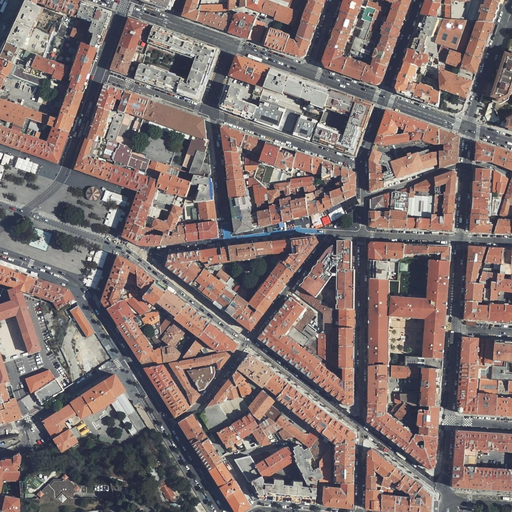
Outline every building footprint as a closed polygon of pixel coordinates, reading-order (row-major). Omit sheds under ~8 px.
[(36,5),(26,0),(22,0),(18,12),(7,37),(38,52),(46,55),(60,14),(45,9),(42,7),(36,5)] [(47,6),(48,0),(26,0),(36,5),(38,0),(40,0),(40,1),(41,3),(44,4),(42,7),(45,9),(47,6)] [(48,0),(47,6),(61,11),(65,0),(48,0)] [(78,0),(65,0),(61,11),(76,16),(77,15),(82,1),(78,0)] [(171,7),(173,0),(142,0),(168,9),(170,8),(171,7)] [(199,2),(192,0),(188,0),(187,6),(183,16),(198,22),(201,14),(199,14),(201,7),(198,6),(199,2)] [(247,7),(246,0),(230,0),(231,5),(230,10),(247,7)] [(262,13),(266,0),(246,0),(247,7),(262,13)] [(302,0),(266,0),(262,13),(275,17),(275,19),(274,20),(293,27),(296,21),(300,10),(302,0)] [(308,0),(302,0),(300,10),(304,11),(308,0)] [(307,12),(320,17),(323,7),(324,5),(311,0),(307,12)] [(363,0),(345,0),(345,3),(342,12),(357,18),(364,0),(363,0)] [(365,5),(367,6),(376,10),(386,13),(387,8),(366,0),(365,5)] [(390,0),(390,2),(394,3),(395,2),(396,3),(394,4),(392,10),(406,15),(411,0),(390,0)] [(478,23),(493,24),(498,11),(500,4),(489,0),(451,0),(451,5),(451,20),(468,21),(473,22),(478,23)] [(103,9),(82,1),(77,15),(93,21),(89,31),(79,28),(82,22),(65,16),(59,34),(99,49),(100,44),(105,30),(112,12),(103,9)] [(439,4),(426,2),(424,7),(421,16),(436,18),(441,4),(439,4)] [(199,14),(201,14),(230,13),(230,10),(231,5),(210,6),(201,7),(199,14)] [(362,20),(366,21),(372,23),(373,19),(376,10),(367,6),(362,20)] [(296,21),(300,22),(304,11),(300,10),(296,21)] [(403,21),(406,15),(392,10),(391,10),(389,18),(384,17),(386,13),(376,10),(373,19),(379,21),(385,23),(401,29),(403,21)] [(303,23),(316,28),(318,21),(320,17),(307,12),(303,23)] [(357,18),(342,12),(339,21),(336,30),(351,35),(357,18)] [(201,14),(198,22),(212,27),(226,32),(232,15),(230,14),(230,13),(201,14)] [(236,16),(229,33),(239,36),(249,40),(256,20),(257,19),(241,14),(236,16)] [(436,18),(421,16),(420,18),(414,35),(409,49),(438,60),(437,44),(448,48),(457,51),(463,35),(468,21),(451,20),(445,19),(436,18)] [(125,30),(120,45),(145,54),(154,27),(129,18),(125,30)] [(373,19),(372,23),(369,30),(374,32),(379,21),(373,19)] [(256,20),(249,40),(258,43),(265,24),(256,20)] [(372,23),(366,21),(360,38),(366,40),(369,30),(372,23)] [(473,22),(468,21),(463,35),(468,37),(473,22)] [(298,38),(311,42),(313,35),(316,28),(303,23),(298,38)] [(384,35),(397,40),(399,34),(401,29),(385,23),(381,34),(384,35)] [(472,39),(486,44),(488,38),(493,24),(478,23),(472,39)] [(141,66),(136,79),(147,82),(169,90),(196,100),(202,97),(205,88),(213,65),(217,54),(215,48),(191,40),(189,39),(168,32),(154,27),(145,54),(141,66)] [(268,29),(262,45),(266,46),(271,30),(268,29)] [(275,49),(284,53),(289,38),(290,37),(271,30),(266,46),(275,49)] [(351,35),(336,30),(333,38),(329,47),(344,52),(347,43),(353,45),(352,50),(361,53),(363,49),(366,40),(360,38),(351,35)] [(374,32),(369,30),(366,40),(375,44),(379,33),(374,32)] [(62,85),(83,92),(93,64),(99,49),(59,34),(50,58),(68,66),(73,67),(69,76),(71,77),(69,80),(71,81),(70,84),(60,80),(59,83),(62,85)] [(380,45),(393,50),(394,48),(397,40),(384,35),(380,45)] [(468,37),(463,35),(457,51),(462,53),(468,37)] [(38,52),(7,37),(3,46),(0,51),(0,57),(14,64),(26,69),(31,57),(32,57),(33,55),(37,56),(38,52)] [(306,55),(311,42),(298,38),(297,41),(298,42),(301,43),(300,45),(297,43),(295,40),(289,38),(284,53),(293,55),(301,58),(306,55)] [(467,55),(481,59),(483,51),(486,44),(472,39),(469,38),(467,42),(471,43),(467,55)] [(511,38),(508,50),(511,51),(509,54),(506,53),(494,89),(491,97),(494,98),(493,102),(495,103),(494,107),(500,120),(503,121),(503,124),(505,125),(504,128),(511,130),(511,38)] [(375,44),(366,40),(363,49),(370,52),(372,48),(373,49),(375,44)] [(437,44),(438,60),(438,65),(443,67),(444,63),(476,74),(478,68),(481,59),(467,55),(464,63),(461,62),(463,56),(450,51),(448,57),(445,56),(448,48),(437,44)] [(111,70),(132,77),(137,64),(141,66),(145,54),(120,45),(116,57),(111,70)] [(376,54),(390,59),(391,57),(393,50),(380,45),(379,45),(376,54)] [(344,52),(329,47),(324,62),(327,68),(332,70),(343,73),(348,61),(344,59),(343,62),(341,61),(344,52)] [(438,60),(409,49),(408,53),(405,62),(422,69),(421,73),(422,73),(421,75),(425,77),(439,82),(438,65),(438,60)] [(348,61),(343,73),(352,77),(362,80),(367,66),(370,56),(369,56),(361,53),(352,50),(350,55),(364,59),(362,64),(349,59),(348,61)] [(46,55),(38,52),(37,56),(33,55),(32,57),(31,57),(26,69),(25,71),(44,80),(51,83),(48,91),(58,95),(62,85),(59,83),(60,80),(62,77),(65,74),(68,66),(50,58),(46,55)] [(373,62),(387,67),(389,61),(390,59),(376,54),(373,62)] [(14,64),(0,57),(0,72),(6,76),(7,75),(9,75),(14,64)] [(253,94),(261,97),(262,96),(265,88),(271,69),(255,63),(238,57),(231,75),(256,85),(253,94)] [(382,82),(387,67),(373,62),(372,68),(367,66),(362,80),(371,83),(376,85),(382,82)] [(422,69),(405,62),(396,87),(399,93),(403,95),(417,100),(425,77),(421,75),(422,73),(421,73),(422,69)] [(26,69),(14,64),(9,75),(12,77),(13,74),(21,79),(25,71),(26,69)] [(467,99),(474,81),(444,71),(445,68),(443,67),(438,65),(439,82),(439,89),(445,91),(460,96),(467,99)] [(261,97),(253,120),(261,123),(273,127),(283,99),(286,92),(291,76),(271,69),(265,88),(277,92),(273,101),(262,96),(261,97)] [(44,80),(25,71),(21,79),(41,87),(44,80)] [(313,112),(304,137),(313,141),(332,90),(311,83),(291,76),(286,92),(293,94),(311,101),(308,110),(313,112)] [(425,77),(417,100),(426,103),(438,107),(440,103),(439,89),(439,82),(425,77)] [(57,97),(79,104),(82,97),(83,92),(62,85),(58,95),(57,97)] [(118,115),(126,93),(106,85),(103,93),(98,107),(116,114),(118,115)] [(237,114),(253,120),(261,97),(253,94),(249,104),(239,100),(242,90),(227,85),(224,94),(221,104),(223,109),(237,114)] [(332,90),(313,141),(332,147),(351,154),(358,151),(361,142),(369,121),(373,110),(369,104),(346,95),(332,90)] [(49,107),(51,108),(55,97),(43,92),(38,104),(49,108),(49,107)] [(286,92),(283,99),(290,101),(293,94),(286,92)] [(131,94),(126,93),(118,115),(116,114),(115,117),(107,140),(109,140),(116,143),(133,95),(131,94)] [(116,143),(115,148),(121,150),(132,154),(144,118),(150,101),(143,98),(133,95),(116,143)] [(465,105),(467,99),(460,96),(458,102),(445,98),(441,108),(457,113),(463,111),(465,105)] [(55,126),(69,131),(75,114),(79,104),(57,97),(53,109),(61,111),(60,114),(52,111),(51,113),(48,112),(47,114),(44,122),(45,123),(55,126)] [(47,114),(0,98),(0,106),(19,114),(27,116),(29,117),(44,122),(47,114)] [(283,99),(273,127),(281,130),(290,101),(283,99)] [(204,145),(207,139),(206,135),(204,120),(165,106),(150,101),(144,118),(151,120),(194,136),(183,167),(191,169),(189,175),(195,176),(204,177),(206,173),(210,175),(211,173),(210,165),(204,163),(207,154),(205,153),(208,147),(204,145)] [(0,106),(0,117),(15,124),(19,114),(0,106)] [(115,117),(116,114),(98,107),(93,123),(87,138),(108,145),(109,140),(107,140),(104,138),(112,116),(115,117)] [(427,131),(429,125),(407,117),(388,110),(383,124),(379,135),(383,137),(396,135),(399,128),(406,131),(405,134),(427,131)] [(27,116),(19,114),(15,124),(24,127),(27,116)] [(18,147),(18,149),(58,163),(59,161),(59,159),(60,157),(62,153),(65,143),(69,131),(55,126),(51,137),(47,136),(45,142),(39,140),(41,134),(45,123),(44,122),(29,117),(25,127),(24,130),(18,147)] [(151,120),(144,118),(132,154),(146,159),(149,152),(141,150),(151,120)] [(0,142),(18,149),(18,147),(24,130),(0,121),(0,142)] [(441,144),(440,129),(438,128),(429,125),(427,131),(423,140),(436,144),(437,144),(441,144)] [(224,138),(226,151),(241,150),(240,148),(256,153),(256,158),(248,159),(248,164),(260,162),(267,142),(253,137),(224,127),(223,127),(223,128),(224,138)] [(440,155),(440,168),(451,164),(458,162),(459,150),(460,138),(460,136),(440,129),(441,144),(437,144),(437,146),(437,151),(438,155),(440,155)] [(379,135),(377,143),(383,145),(417,140),(423,140),(427,131),(405,134),(396,135),(383,137),(379,135)] [(45,142),(47,136),(41,134),(39,140),(45,142)] [(115,148),(116,143),(109,140),(108,145),(87,138),(79,162),(77,167),(76,169),(110,181),(121,150),(115,148)] [(275,145),(267,142),(260,162),(260,164),(274,169),(282,147),(275,145)] [(493,162),(496,148),(477,142),(477,150),(477,151),(476,161),(493,162)] [(293,167),(298,153),(292,150),(282,147),(274,169),(268,187),(274,185),(289,182),(289,178),(293,167)] [(511,153),(507,152),(496,148),(493,162),(511,168),(511,153)] [(429,167),(438,164),(438,155),(437,151),(431,153),(430,150),(413,157),(412,153),(409,155),(409,156),(407,157),(406,154),(404,149),(397,152),(399,160),(393,162),(390,157),(374,150),(371,161),(383,166),(385,182),(413,173),(429,167)] [(121,150),(110,181),(138,191),(139,191),(141,185),(148,187),(156,163),(146,159),(132,154),(121,150)] [(241,150),(226,151),(226,157),(227,166),(242,164),(246,164),(248,164),(248,159),(247,153),(244,152),(245,161),(242,162),(241,150)] [(312,186),(311,157),(306,156),(298,153),(293,167),(302,170),(302,178),(289,178),(289,182),(290,187),(305,186),(312,186)] [(15,167),(36,173),(39,163),(18,157),(15,167)] [(324,190),(324,162),(319,160),(311,157),(312,186),(312,191),(312,192),(317,191),(324,190)] [(374,191),(385,188),(385,182),(383,166),(371,161),(371,175),(371,191),(371,192),(374,191)] [(242,164),(227,166),(228,172),(229,182),(247,179),(255,178),(260,164),(260,162),(248,164),(246,164),(247,174),(244,174),(242,164)] [(336,191),(335,166),(330,164),(324,162),(324,190),(325,189),(326,195),(336,191)] [(166,221),(169,222),(172,214),(181,217),(183,211),(186,204),(195,176),(189,175),(156,163),(148,187),(141,185),(139,191),(138,193),(137,198),(129,219),(136,221),(134,228),(142,231),(144,225),(153,228),(156,220),(165,223),(166,221)] [(356,173),(335,166),(336,191),(344,187),(344,188),(346,200),(356,195),(356,181),(356,173)] [(491,177),(491,170),(475,169),(475,172),(475,181),(474,192),(490,193),(491,177)] [(436,177),(435,178),(434,194),(455,194),(457,173),(457,172),(455,171),(436,177)] [(495,182),(507,183),(508,179),(495,171),(495,177),(495,182)] [(210,178),(204,177),(195,176),(186,204),(214,200),(213,190),(212,178),(210,178)] [(255,178),(247,179),(248,187),(255,186),(264,184),(255,178)] [(410,187),(409,212),(433,213),(434,194),(435,178),(434,178),(432,179),(425,181),(410,187)] [(247,179),(229,182),(231,192),(232,200),(249,196),(248,187),(247,179)] [(282,204),(284,222),(285,221),(294,219),(291,197),(291,194),(290,187),(289,182),(274,185),(275,190),(268,192),(269,202),(281,200),(282,204)] [(494,193),(503,194),(507,183),(495,182),(494,193)] [(268,192),(268,187),(264,184),(255,186),(257,205),(269,202),(268,192)] [(305,192),(305,186),(290,187),(291,194),(305,192)] [(95,187),(88,194),(95,200),(102,193),(95,187)] [(390,212),(389,228),(393,228),(407,229),(409,212),(410,187),(409,188),(396,192),(392,193),(390,212)] [(340,203),(346,200),(344,188),(331,195),(333,206),(340,203)] [(325,189),(324,190),(317,191),(319,213),(327,209),(333,206),(331,195),(326,197),(326,195),(325,189)] [(125,208),(128,197),(110,190),(108,193),(108,196),(110,196),(107,201),(118,206),(125,208)] [(306,194),(309,215),(311,215),(319,213),(317,191),(312,192),(306,194)] [(473,203),(472,215),(488,215),(490,193),(474,192),(473,203)] [(370,212),(390,212),(392,193),(375,198),(370,200),(370,212)] [(492,216),(497,216),(497,214),(503,194),(494,193),(492,216)] [(291,197),(294,219),(302,217),(309,215),(306,194),(291,197)] [(455,194),(434,194),(433,213),(436,213),(444,213),(454,214),(454,209),(455,200),(455,194)] [(511,195),(507,194),(501,214),(506,216),(510,204),(511,203),(511,195)] [(249,196),(232,200),(232,206),(234,219),(249,215),(248,208),(250,207),(249,196)] [(215,210),(214,200),(186,204),(183,211),(187,242),(203,240),(219,237),(215,210)] [(258,212),(260,228),(266,226),(272,225),(270,206),(269,202),(257,205),(258,208),(265,206),(265,210),(258,212)] [(270,206),(272,225),(278,223),(284,222),(282,204),(270,206)] [(117,228),(123,210),(114,206),(107,225),(117,228)] [(249,215),(234,219),(236,233),(252,230),(260,228),(258,212),(251,214),(250,207),(248,208),(249,215)] [(175,244),(187,242),(183,211),(181,217),(175,233),(164,235),(163,238),(161,246),(169,245),(175,244)] [(380,227),(389,228),(390,212),(370,212),(370,226),(370,227),(380,227)] [(409,212),(407,229),(421,229),(431,230),(433,213),(409,212)] [(433,213),(431,230),(442,230),(453,231),(454,214),(444,213),(444,217),(436,216),(436,213),(433,213)] [(175,233),(181,217),(172,214),(169,222),(166,221),(165,223),(156,220),(153,228),(160,231),(165,233),(164,235),(175,233)] [(507,233),(511,233),(511,220),(505,220),(506,216),(501,214),(495,233),(507,233)] [(471,231),(492,232),(497,216),(492,216),(488,215),(472,215),(472,223),(472,228),(471,231)] [(136,221),(129,219),(123,237),(126,239),(138,245),(144,237),(146,232),(145,232),(142,231),(134,228),(136,221)] [(144,225),(142,231),(145,232),(146,229),(159,234),(160,231),(153,228),(144,225)] [(313,236),(289,239),(290,251),(292,252),(290,254),(288,252),(281,261),(294,271),(308,253),(317,242),(314,236),(313,236)] [(144,237),(138,245),(148,246),(156,246),(161,246),(163,238),(159,237),(144,237)] [(283,240),(271,241),(272,253),(290,251),(289,239),(288,239),(283,240)] [(254,243),(253,243),(254,255),(272,253),(271,241),(254,243)] [(335,245),(330,247),(300,285),(317,298),(321,292),(320,292),(350,254),(350,242),(345,242),(340,242),(340,245),(339,252),(334,252),(335,245)] [(228,246),(220,247),(222,262),(238,260),(255,258),(254,255),(253,243),(237,245),(228,246)] [(370,253),(370,261),(371,261),(382,261),(382,257),(387,258),(388,243),(380,243),(373,243),(370,245),(370,253)] [(397,244),(388,243),(387,258),(405,259),(405,256),(406,244),(399,244),(397,244)] [(429,258),(429,245),(421,245),(418,245),(406,244),(405,256),(429,258)] [(433,260),(451,261),(451,253),(452,246),(440,246),(429,245),(429,258),(428,260),(431,260),(433,260)] [(215,248),(198,250),(199,260),(203,264),(222,262),(220,247),(215,248)] [(469,253),(469,261),(483,263),(486,248),(479,248),(471,247),(470,247),(469,253)] [(502,274),(503,249),(497,248),(494,248),(490,248),(485,273),(492,273),(498,273),(502,274)] [(103,269),(108,252),(97,249),(86,284),(97,287),(103,269)] [(511,274),(511,263),(511,249),(508,249),(503,249),(502,274),(511,274)] [(176,274),(190,285),(201,271),(190,263),(191,261),(199,260),(198,250),(188,252),(168,254),(165,266),(176,274)] [(332,309),(355,310),(356,298),(353,298),(353,284),(350,284),(350,254),(320,292),(321,292),(317,298),(332,309)] [(103,304),(106,309),(126,301),(129,301),(139,297),(138,292),(131,290),(131,292),(122,289),(128,271),(131,272),(128,282),(138,286),(136,266),(120,257),(117,255),(101,301),(103,304)] [(287,281),(294,271),(281,261),(273,255),(268,262),(275,267),(270,273),(284,284),(287,281)] [(450,274),(451,261),(433,260),(433,267),(430,267),(430,274),(432,274),(432,279),(430,279),(429,285),(432,286),(431,295),(430,297),(431,298),(428,301),(422,300),(422,299),(410,298),(410,299),(409,299),(408,299),(408,298),(396,298),(396,300),(390,299),(388,297),(389,295),(388,294),(388,279),(370,279),(370,283),(372,283),(372,289),(370,289),(370,295),(371,295),(371,297),(372,298),(372,300),(371,301),(371,302),(370,302),(370,308),(371,308),(371,316),(370,316),(370,318),(370,319),(371,319),(371,321),(372,322),(372,324),(371,325),(371,327),(370,327),(369,330),(369,332),(371,332),(371,338),(369,338),(369,344),(371,344),(371,346),(372,347),(372,349),(370,350),(370,351),(369,351),(369,366),(383,365),(390,365),(388,365),(388,358),(390,358),(390,351),(388,351),(388,346),(390,346),(390,339),(388,339),(388,317),(390,315),(399,315),(399,318),(406,318),(406,314),(411,314),(411,319),(418,319),(418,317),(427,317),(429,320),(428,334),(430,334),(429,339),(427,339),(427,340),(425,339),(425,346),(426,346),(426,351),(424,351),(424,357),(444,359),(444,355),(443,355),(443,354),(442,353),(442,350),(443,349),(443,348),(444,348),(445,342),(442,342),(443,336),(445,336),(446,331),(444,331),(444,330),(443,329),(444,326),(445,325),(445,324),(446,324),(447,319),(444,319),(445,313),(447,313),(447,308),(446,308),(446,306),(445,306),(445,302),(447,302),(447,300),(448,300),(449,282),(448,281),(448,280),(447,280),(447,276),(448,275),(449,274),(450,274)] [(371,268),(370,279),(388,279),(389,279),(389,270),(390,261),(387,261),(382,261),(371,261),(371,268)] [(483,263),(469,261),(468,272),(467,283),(480,284),(483,263)] [(0,282),(12,287),(17,274),(18,271),(0,265),(0,282)] [(147,274),(136,266),(138,286),(146,292),(155,280),(147,274)] [(267,271),(263,268),(251,285),(254,288),(267,271)] [(201,271),(190,285),(198,291),(212,302),(225,285),(203,269),(201,271)] [(230,276),(220,269),(216,276),(226,283),(231,277),(230,276)] [(30,297),(31,293),(36,280),(37,278),(18,271),(17,274),(12,287),(14,287),(14,288),(22,293),(23,294),(30,297)] [(257,290),(271,301),(276,295),(284,284),(270,273),(257,290)] [(492,273),(485,273),(483,284),(485,284),(492,285),(492,273)] [(502,281),(502,274),(498,273),(497,291),(509,292),(508,304),(511,304),(511,274),(511,281),(502,281)] [(231,277),(226,283),(229,286),(234,280),(231,277)] [(68,289),(37,278),(36,280),(31,293),(52,301),(58,310),(74,299),(70,292),(68,289)] [(161,284),(155,280),(146,292),(141,299),(139,297),(129,301),(142,315),(143,314),(148,313),(166,289),(161,284)] [(225,285),(212,302),(216,304),(223,310),(242,286),(238,283),(232,291),(225,285)] [(467,292),(466,301),(478,302),(482,302),(483,284),(480,284),(467,283),(467,292)] [(331,328),(332,309),(317,298),(300,285),(295,292),(298,295),(323,314),(323,332),(323,359),(331,365),(331,352),(331,344),(331,328)] [(242,286),(223,310),(228,314),(235,319),(247,303),(247,297),(247,290),(242,286)] [(0,381),(1,384),(9,381),(0,352),(0,320),(16,315),(28,353),(41,349),(23,294),(22,293),(14,288),(9,290),(4,288),(0,296),(0,381)] [(173,318),(185,303),(174,295),(166,289),(148,313),(157,309),(158,314),(164,307),(171,313),(159,327),(160,335),(172,320),(173,318)] [(247,302),(261,314),(266,307),(271,301),(257,290),(247,302)] [(287,359),(310,377),(320,364),(284,336),(305,309),(307,307),(295,298),(292,296),(291,298),(278,315),(260,338),(287,359)] [(112,318),(117,327),(136,317),(126,301),(106,309),(112,318)] [(476,320),(489,321),(490,306),(478,305),(478,302),(466,301),(465,319),(476,320)] [(247,303),(235,319),(242,324),(249,330),(261,314),(247,302),(247,303)] [(200,315),(185,303),(173,318),(185,327),(198,337),(209,322),(200,315)] [(510,322),(511,322),(511,305),(490,304),(490,306),(489,321),(491,321),(494,321),(497,322),(510,322)] [(78,306),(70,311),(87,337),(95,333),(78,306)] [(128,344),(139,361),(153,351),(139,328),(144,325),(147,329),(158,321),(158,314),(157,309),(148,313),(143,314),(146,318),(142,321),(138,316),(136,317),(117,327),(128,344)] [(314,316),(305,309),(284,336),(320,364),(323,359),(323,332),(315,336),(305,329),(314,316)] [(355,318),(355,310),(332,309),(331,328),(355,329),(355,318)] [(391,336),(390,334),(390,319),(391,317),(399,318),(399,315),(390,315),(388,317),(388,339),(390,339),(391,338),(391,337),(391,336)] [(185,327),(173,318),(172,320),(175,323),(184,330),(185,327)] [(224,333),(209,322),(198,337),(196,339),(199,342),(201,339),(217,352),(221,351),(230,349),(232,351),(238,344),(224,333)] [(173,325),(183,333),(184,330),(175,323),(173,325)] [(166,332),(161,339),(172,348),(183,333),(173,325),(171,327),(170,327),(166,332)] [(355,349),(355,329),(331,328),(331,344),(336,344),(341,345),(341,352),(336,352),(331,352),(331,365),(335,368),(355,369),(355,365),(355,349)] [(477,366),(479,339),(467,338),(464,338),(463,351),(462,364),(477,366)] [(161,346),(163,362),(170,361),(170,360),(175,360),(180,354),(172,348),(161,339),(160,339),(161,346)] [(196,339),(182,358),(186,358),(195,356),(198,351),(203,345),(199,342),(196,339)] [(485,366),(487,340),(479,339),(477,366),(485,366)] [(493,367),(495,340),(493,340),(487,340),(485,366),(493,367)] [(511,341),(507,341),(495,340),(493,367),(492,380),(499,381),(509,382),(511,381),(511,341)] [(140,362),(142,366),(143,365),(145,365),(147,365),(155,363),(160,362),(163,362),(161,346),(153,351),(139,361),(140,362)] [(224,353),(212,355),(212,362),(217,361),(218,366),(218,368),(219,368),(221,366),(229,355),(226,353),(224,353)] [(263,384),(273,371),(261,362),(248,353),(237,367),(245,374),(259,384),(262,386),(263,384)] [(184,388),(190,406),(199,395),(192,389),(190,388),(181,369),(212,362),(212,355),(178,362),(175,363),(169,364),(184,388)] [(443,363),(444,359),(424,357),(406,356),(405,366),(424,368),(443,369),(443,363)] [(354,405),(355,369),(335,368),(331,365),(323,359),(320,364),(310,377),(316,382),(349,407),(354,405)] [(492,380),(493,367),(485,366),(477,366),(462,364),(462,366),(461,378),(480,379),(492,380)] [(51,369),(63,387),(71,382),(62,368),(59,369),(56,365),(51,369)] [(145,368),(144,368),(149,377),(160,393),(161,395),(171,411),(175,417),(189,407),(163,365),(152,367),(145,368)] [(383,365),(369,366),(369,376),(369,386),(388,387),(388,376),(393,375),(393,366),(390,365),(383,365)] [(424,368),(405,366),(393,366),(393,375),(423,377),(424,368)] [(199,390),(203,389),(208,383),(213,376),(214,374),(214,372),(213,367),(187,371),(196,385),(199,390)] [(245,374),(237,367),(234,371),(231,375),(234,386),(243,378),(243,377),(245,374)] [(442,386),(443,369),(424,368),(423,377),(422,392),(421,405),(440,407),(442,386)] [(34,391),(42,403),(64,389),(56,378),(55,379),(49,369),(25,378),(31,393),(34,391)] [(278,395),(288,383),(280,377),(273,371),(263,384),(267,387),(278,395)] [(124,395),(126,393),(114,375),(82,396),(72,402),(82,418),(92,411),(93,414),(109,403),(115,399),(114,397),(116,395),(118,398),(118,399),(124,395)] [(220,389),(208,405),(217,403),(240,396),(234,386),(231,375),(220,389)] [(243,378),(234,386),(240,396),(251,394),(250,388),(246,382),(248,381),(243,378)] [(458,412),(478,414),(479,394),(480,379),(461,378),(459,401),(459,402),(458,412)] [(480,379),(479,394),(498,395),(499,381),(492,380),(480,379)] [(13,390),(9,381),(1,384),(0,384),(0,424),(1,424),(17,418),(22,417),(16,401),(15,398),(11,399),(8,392),(13,390)] [(498,395),(497,398),(508,399),(509,393),(509,391),(509,382),(499,381),(498,395)] [(321,432),(332,417),(325,411),(303,394),(292,386),(288,383),(278,395),(276,397),(314,427),(321,432)] [(248,408),(265,389),(262,386),(259,384),(250,388),(251,394),(240,396),(248,408)] [(369,394),(369,403),(387,403),(388,403),(388,387),(369,386),(369,394)] [(276,397),(278,395),(267,387),(265,389),(276,397)] [(271,405),(276,397),(265,389),(248,408),(248,409),(253,416),(259,420),(264,413),(271,405)] [(419,405),(421,405),(422,392),(408,391),(408,394),(400,394),(400,399),(405,401),(413,404),(419,405)] [(479,394),(478,414),(487,414),(496,415),(497,398),(498,395),(479,394)] [(135,412),(124,395),(118,399),(118,398),(115,399),(109,403),(131,436),(138,432),(128,416),(135,412)] [(240,396),(217,403),(229,422),(248,409),(248,408),(240,396)] [(497,398),(496,415),(504,415),(507,416),(508,399),(497,398)] [(395,415),(405,401),(400,399),(396,404),(391,411),(395,415)] [(389,438),(406,450),(418,435),(418,426),(418,422),(419,405),(413,404),(405,401),(395,415),(408,424),(405,428),(392,418),(381,432),(389,438)] [(82,418),(72,402),(46,419),(57,436),(53,439),(56,444),(87,426),(82,418)] [(205,409),(200,415),(210,431),(214,432),(229,423),(229,422),(217,403),(208,405),(205,409)] [(368,421),(381,432),(392,418),(387,414),(387,403),(369,403),(369,410),(368,421)] [(280,412),(271,405),(264,413),(269,417),(274,421),(280,412)] [(418,426),(439,427),(439,418),(439,417),(440,407),(421,405),(419,405),(418,422),(418,426)] [(135,412),(128,416),(138,432),(145,428),(135,412)] [(260,445),(270,442),(259,426),(258,427),(249,413),(230,425),(240,439),(252,432),(260,445)] [(180,427),(191,444),(204,435),(191,414),(178,422),(180,427)] [(309,447),(321,432),(314,427),(307,436),(281,416),(276,422),(281,426),(284,429),(294,437),(308,447),(309,447)] [(281,426),(276,422),(274,421),(269,417),(258,424),(259,426),(270,442),(277,441),(272,433),(281,426)] [(335,443),(353,433),(341,424),(332,417),(321,432),(309,447),(317,465),(320,461),(331,448),(332,446),(323,438),(325,436),(335,443)] [(42,422),(53,439),(57,436),(46,419),(42,422)] [(217,432),(230,452),(237,451),(233,443),(235,443),(239,450),(246,448),(240,439),(230,425),(217,432)] [(88,433),(90,431),(87,426),(56,444),(62,453),(72,446),(74,445),(84,438),(83,436),(88,433)] [(418,435),(438,436),(438,430),(439,427),(418,426),(418,435)] [(280,440),(294,437),(284,429),(276,434),(280,440)] [(499,451),(501,434),(479,432),(457,431),(456,447),(455,451),(455,457),(476,459),(477,449),(499,451)] [(354,434),(353,433),(335,443),(335,465),(353,466),(353,456),(354,434)] [(495,487),(495,490),(511,490),(511,434),(509,434),(501,434),(499,451),(511,451),(511,469),(497,469),(495,487)] [(204,435),(191,444),(197,453),(204,465),(208,471),(222,462),(204,435)] [(436,459),(438,436),(418,435),(406,450),(418,460),(429,469),(435,467),(436,459)] [(117,442),(100,437),(99,441),(115,446),(117,442)] [(307,487),(316,487),(317,479),(318,479),(319,479),(322,475),(317,465),(309,447),(308,447),(304,450),(301,445),(300,446),(299,445),(293,448),(294,449),(292,450),(294,454),(292,455),(295,459),(307,484),(307,487)] [(292,455),(287,447),(281,448),(270,455),(267,451),(260,453),(254,457),(258,462),(255,465),(261,474),(264,479),(295,459),(292,455)] [(331,462),(331,448),(320,461),(331,462)] [(368,452),(368,476),(376,477),(376,470),(384,477),(385,477),(393,475),(397,468),(385,459),(373,449),(368,452)] [(0,511),(18,511),(19,509),(20,505),(21,498),(0,494),(3,482),(1,481),(2,479),(6,479),(5,481),(19,481),(21,498),(23,499),(23,498),(22,481),(20,481),(20,470),(17,470),(17,465),(19,465),(21,456),(19,452),(14,455),(5,458),(1,460),(0,460),(0,511)] [(249,456),(234,459),(249,481),(250,480),(261,474),(255,465),(249,456)] [(470,488),(495,490),(495,487),(497,469),(476,467),(476,459),(455,457),(453,478),(453,484),(453,487),(470,488)] [(319,479),(319,482),(331,482),(331,462),(320,461),(317,465),(322,475),(319,479)] [(231,508),(233,511),(239,511),(249,507),(222,462),(208,471),(210,474),(214,481),(226,500),(231,508)] [(353,473),(353,466),(335,465),(334,482),(342,482),(353,482),(353,473)] [(393,475),(385,477),(384,485),(389,487),(393,481),(408,492),(416,483),(411,479),(397,468),(393,475)] [(270,501),(287,502),(288,485),(283,485),(284,480),(274,479),(273,484),(265,483),(263,481),(264,479),(261,474),(250,480),(255,490),(260,500),(270,501)] [(368,481),(367,490),(376,490),(376,487),(376,480),(377,480),(377,477),(376,477),(368,476),(368,481)] [(384,485),(385,477),(384,477),(377,477),(377,480),(376,480),(376,487),(383,487),(384,485)] [(73,489),(76,486),(67,478),(65,481),(63,479),(62,480),(54,481),(49,486),(48,484),(41,491),(44,494),(41,498),(39,499),(37,497),(35,499),(41,505),(55,504),(60,509),(64,505),(76,504),(79,500),(76,498),(74,498),(72,498),(72,493),(74,493),(76,491),(73,489)] [(300,503),(315,504),(316,487),(307,487),(302,486),(302,481),(293,481),(292,486),(288,485),(287,502),(300,503)] [(353,507),(353,482),(342,482),(341,487),(323,486),(322,505),(338,506),(353,507)] [(160,488),(167,499),(174,495),(168,483),(160,488)] [(413,498),(421,487),(419,486),(416,483),(408,492),(411,494),(411,498),(413,498)] [(413,498),(411,511),(431,511),(432,501),(433,497),(421,487),(413,498)] [(376,490),(367,490),(367,494),(367,510),(383,511),(383,495),(380,495),(381,490),(376,490)] [(383,495),(383,511),(396,511),(398,497),(383,495)] [(411,511),(413,498),(411,498),(398,497),(396,511),(411,511)]
